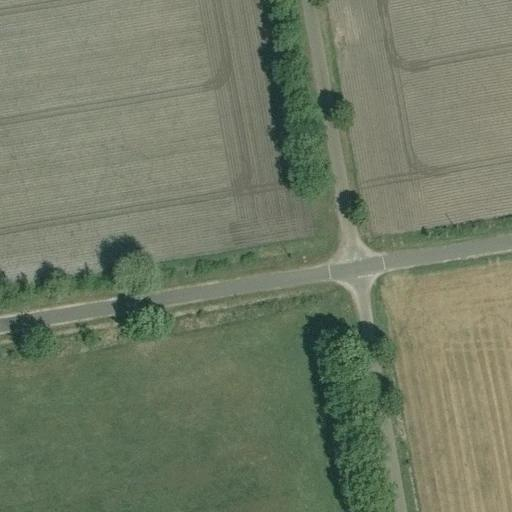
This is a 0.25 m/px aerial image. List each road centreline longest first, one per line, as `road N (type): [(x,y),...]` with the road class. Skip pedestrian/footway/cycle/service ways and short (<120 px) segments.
road 1 (residential): [(0,328),(353,270)]
road 2 (residential): [(306,0),(353,270)]
road 3 (residential): [(353,270),(397,511)]
road 4 (residential): [(353,270),(511,244)]
